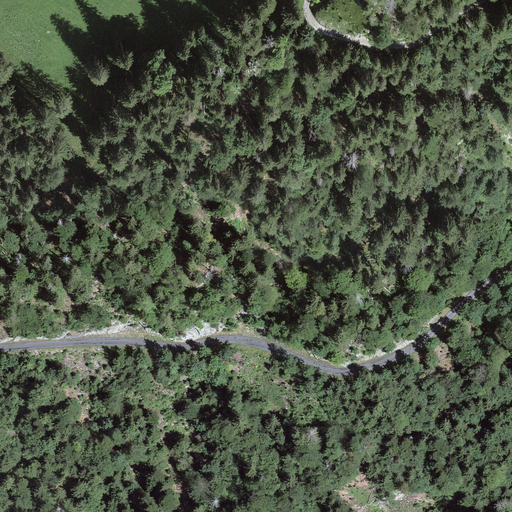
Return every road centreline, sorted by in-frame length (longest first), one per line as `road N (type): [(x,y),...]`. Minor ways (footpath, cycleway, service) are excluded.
road 1 (unclassified): [(0,347),(123,340),(187,346),(231,338),(354,371),(415,346),(511,272)]
road 2 (track): [(481,0),(402,45),(319,29),(309,0)]
